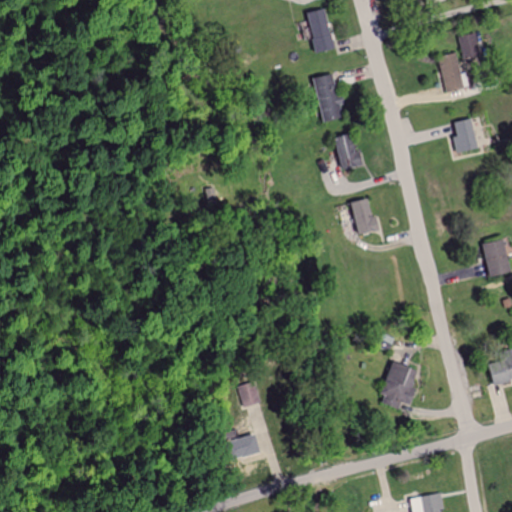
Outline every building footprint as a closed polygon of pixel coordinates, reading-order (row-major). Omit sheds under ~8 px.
[(310,53),(329,48),(319,9),(300,14),(310,53)] [(459,56),(476,54),(474,33),(456,35),(459,56)] [(443,92),(462,86),(452,52),(433,58),(443,92)] [(317,123),(335,119),(326,74),(308,77),(317,123)] [(475,150),(467,118),(448,123),(452,136),(448,137),(453,156),(475,150)] [(333,168),(357,166),(356,151),(347,151),(346,135),(331,136),(333,168)] [(344,202),(352,235),(372,230),(364,197),(344,202)] [(477,244),(484,277),(507,272),(499,239),(477,244)] [(488,387),(511,379),(511,348),(496,353),(498,361),(481,366),(488,387)] [(405,406),(411,389),(407,387),(413,371),(387,361),(373,394),(379,396),(376,403),(394,410),(397,402),(405,406)] [(221,442),(227,462),(255,453),(249,434),(221,442)] [(417,511),(438,511),(436,494),(416,496),(417,511)]
